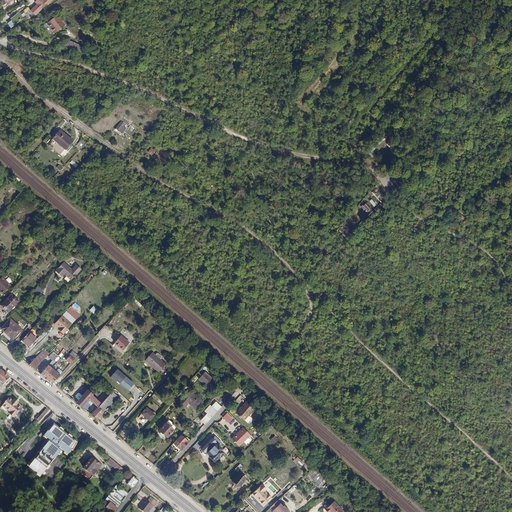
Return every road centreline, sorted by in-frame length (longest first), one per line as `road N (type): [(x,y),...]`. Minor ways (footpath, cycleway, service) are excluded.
road 1 (track): [(0,61),(149,176),(246,229),(511,479)]
road 2 (track): [(0,41),(149,88),(283,151),(356,163)]
road 3 (track): [(155,479),(299,328),(310,313),(303,280),(353,221)]
road 4 (track): [(350,150),(440,37),(403,16),(412,0)]
road 5 (primary): [(0,355),(148,474)]
road 6 (track): [(493,259),(406,211),(390,198),(385,179),(356,163)]
